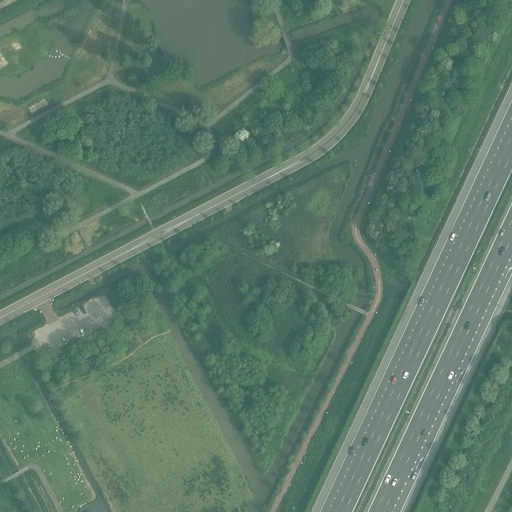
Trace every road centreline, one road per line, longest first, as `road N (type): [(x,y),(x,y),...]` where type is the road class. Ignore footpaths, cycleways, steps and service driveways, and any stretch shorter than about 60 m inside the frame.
road 1 (unclassified): [(0,319),(312,152),(360,97),(401,0)]
road 2 (motorway): [(511,146),(339,511)]
road 3 (motorway): [(382,511),(511,228)]
